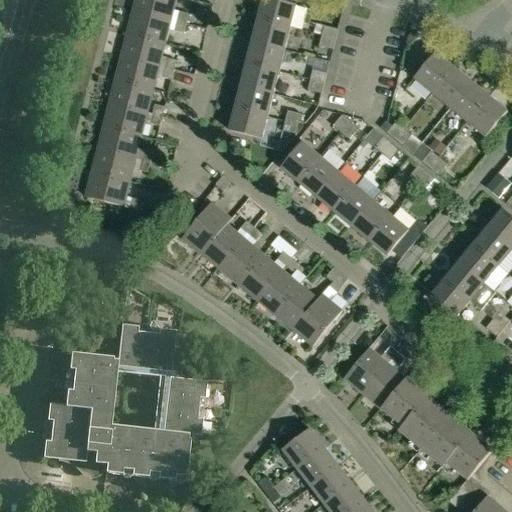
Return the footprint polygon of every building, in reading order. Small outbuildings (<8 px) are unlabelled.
[(135,0),(133,10),(172,19),(176,0),(135,0)] [(296,5),(276,0),(263,0),(258,19),(291,28),(296,5)] [(127,33),(166,43),(172,19),(133,10),(127,33)] [(177,22),(186,24),(189,15),(179,12),(177,22)] [(291,28),(258,19),(253,42),(285,50),(291,28)] [(177,22),(175,31),(184,34),(186,24),(177,22)] [(324,26),(322,36),(335,40),(338,30),(324,26)] [(121,57),(160,66),(166,43),(127,33),(121,57)] [(335,40),(322,36),(319,46),(333,50),(335,40)] [(285,50),(253,42),(247,64),(279,72),(285,50)] [(433,94),(454,68),(436,53),(415,79),(433,94)] [(115,80),(154,90),(160,66),(121,57),(115,80)] [(165,68),(175,71),(177,61),(167,59),(165,68)] [(279,72),(247,64),(241,87),(274,95),(279,72)] [(175,71),(165,68),(163,78),(172,80),(175,71)] [(451,108),(472,82),(454,68),(433,94),(451,108)] [(313,71),(311,81),(324,84),(327,74),(313,71)] [(109,104),(148,113),(154,90),(115,80),(109,104)] [(324,84),(311,81),(308,91),(322,94),(324,84)] [(468,123),(489,97),(472,82),(451,108),(468,123)] [(274,95),(241,87),(236,109),(268,117),(274,95)] [(489,97),(468,123),(486,138),(507,112),(489,97)] [(103,127),(142,137),(148,113),(109,104),(103,127)] [(153,115),(163,117),(165,108),(156,106),(153,115)] [(268,117),(236,109),(230,131),(262,140),(268,117)] [(288,111),(286,121),(300,124),(302,114),(288,111)] [(163,117),(153,115),(151,124),(160,127),(163,117)] [(342,133),(351,122),(343,115),(334,126),(342,133)] [(300,124),(286,121),(283,130),(297,134),(300,124)] [(359,129),(351,122),(342,133),(350,140),(359,129)] [(394,140),(404,129),(396,122),(386,133),(394,140)] [(97,151),(136,160),(142,137),(103,127),(97,151)] [(404,129),(394,140),(402,147),(412,136),(404,129)] [(383,154),(392,144),(384,137),(375,148),(383,154)] [(299,183),(320,157),(303,143),(282,168),(299,183)] [(392,144),(383,154),(391,161),(400,150),(392,144)] [(91,174),(130,184),(136,160),(97,151),(91,174)] [(430,169),(439,158),(431,151),(422,162),(430,169)] [(141,161),(151,164),(153,154),(144,152),(141,161)] [(299,183),(317,198),(338,172),(320,157),(299,183)] [(439,158),(430,169),(438,175),(447,164),(439,158)] [(151,164),(141,161),(139,171),(148,173),(151,164)] [(418,183),(427,173),(419,166),(410,177),(418,183)] [(317,198),(335,212),(356,187),(338,172),(317,198)] [(427,173),(418,183),(426,190),(435,179),(427,173)] [(85,197),(124,207),(127,193),(130,184),(91,174),(85,197)] [(223,192),(231,183),(223,176),(216,185),(223,192)] [(356,187),(335,212),(353,227),(374,201),(356,187)] [(139,210),(141,201),(131,199),(129,208),(139,210)] [(353,227),(370,241),(391,216),(374,201),(353,227)] [(201,254),(230,219),(211,203),(182,239),(201,254)] [(488,227),(511,246),(511,217),(502,209),(488,227)] [(391,216),(370,241),(388,256),(409,231),(391,216)] [(201,254),(219,270),(244,239),(227,225),(232,220),(230,219),(201,254)] [(248,236),(255,228),(247,222),(241,229),(248,236)] [(473,245),(499,266),(511,250),(511,246),(488,227),(473,245)] [(255,228),(248,236),(256,242),(262,234),(255,228)] [(244,239),(219,270),(238,285),(263,255),(244,239)] [(458,262),(484,284),(499,266),(473,245),(458,262)] [(286,266),(292,258),(284,252),(278,260),(286,266)] [(238,285),(257,300),(282,270),(263,255),(238,285)] [(292,258),(286,266),(293,272),(299,265),(292,258)] [(444,280),(469,301),(484,284),(458,262),(444,280)] [(334,283),(341,274),(334,268),(327,277),(334,283)] [(282,270),(257,300),(275,316),(300,286),(282,270)] [(348,279),(341,274),(334,283),(329,288),(336,294),(348,279)] [(469,301),(444,280),(429,298),(455,319),(469,301)] [(275,316),(294,331),(323,296),(322,295),(318,300),(300,286),(275,316)] [(323,296),(294,331),(313,347),(342,311),(323,296)] [(482,311),(493,320),(503,329),(510,321),(499,312),(498,313),(488,304),(482,311)] [(503,329),(493,320),(486,328),(497,337),(503,329)] [(70,354),(68,371),(74,372),(72,392),(66,392),(65,407),(49,405),(47,422),(52,423),(50,443),(44,443),(43,459),(106,466),(105,474),(121,476),(122,471),(132,472),(131,477),(148,479),(148,474),(158,475),(158,480),(174,481),(174,477),(184,478),(184,482),(185,483),(189,441),(187,440),(188,435),(200,437),(202,421),(197,420),(200,400),(204,400),(206,383),(170,379),(175,332),(159,330),(158,336),(138,334),(138,328),(121,326),(117,361),(112,361),(112,359),(70,354)] [(396,337),(390,345),(405,357),(412,349),(396,337)] [(405,358),(391,346),(384,354),(399,366),(405,358)] [(388,364),(381,358),(369,348),(344,379),(363,394),(388,364)] [(406,379),(396,370),(388,364),(363,394),(382,410),(382,409),(407,380),(406,379)] [(407,380),(382,409),(402,426),(399,430),(443,467),(447,463),(467,479),(449,502),(461,511),(505,511),(500,508),(501,507),(500,506),(499,507),(487,497),(490,494),(470,477),(492,450),(480,440),(481,439),(480,438),(479,439),(452,416),(456,411),(451,407),(447,412),(420,390),(420,389),(419,388),(418,389),(407,380)] [(297,468),(324,447),(310,429),(283,450),(297,468)] [(338,465),(324,447),(297,468),(311,486),(338,465)] [(325,505),(352,484),(338,465),(311,486),(325,505)] [(258,482),(266,492),(273,487),(265,477),(258,482)] [(353,511),(366,502),(352,484),(325,505),(330,511),(353,511)] [(266,492),(274,503),(280,498),(273,487),(266,492)] [(373,511),(366,502),(353,511),(373,511)]
